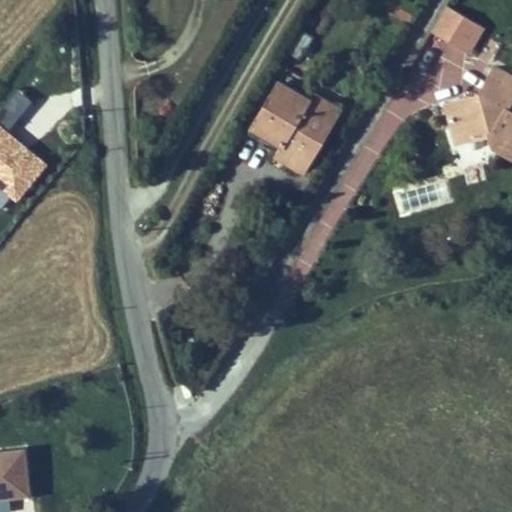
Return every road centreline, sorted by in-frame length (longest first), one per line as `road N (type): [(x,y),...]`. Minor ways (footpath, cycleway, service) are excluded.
road 1 (unknown): [(158,456),(191,437),(221,394),(440,0)]
road 2 (unclassified): [(112,0),(132,302),(161,409),(158,456),(133,511)]
